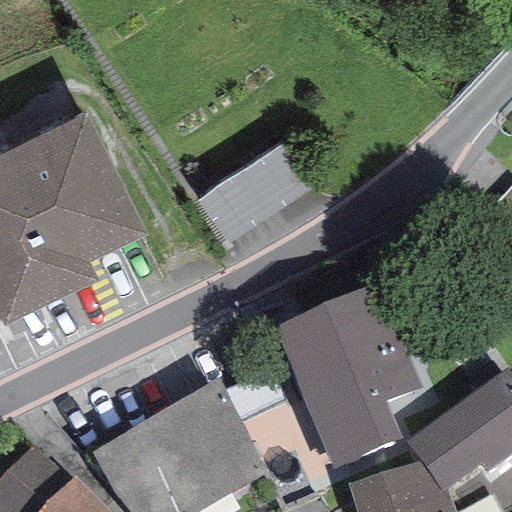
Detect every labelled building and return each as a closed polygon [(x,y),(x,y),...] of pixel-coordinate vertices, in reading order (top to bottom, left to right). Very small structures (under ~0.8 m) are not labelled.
[(0,322),(2,327),(98,281),(88,264),(146,235),(86,114),(0,154),(0,322)] [(232,241),(318,189),(289,142),(203,194),(232,241)] [(511,188),(466,234),(511,279),(511,188)] [(377,284),(273,327),(332,469),(401,441),(385,402),(420,388),(377,284)] [(511,376),(506,368),(405,441),(420,461),(443,493),(447,490),(480,466),(486,474),(511,454),(511,376)] [(218,378),(92,452),(114,494),(129,511),(201,511),(267,475),(218,378)] [(108,511),(73,479),(70,482),(31,446),(0,479),(0,511),(108,511)] [(420,461),(347,485),(355,511),(454,511),(447,490),(443,493),(420,461)]
